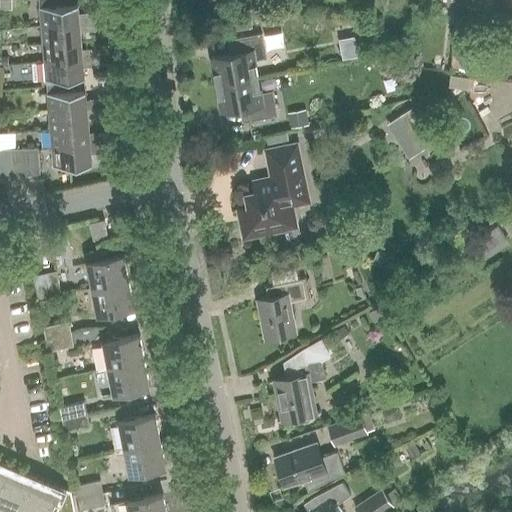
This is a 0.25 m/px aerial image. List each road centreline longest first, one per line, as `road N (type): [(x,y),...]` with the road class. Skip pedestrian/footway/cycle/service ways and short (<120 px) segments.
road 1 (unclassified): [(235,511),(171,185)]
road 2 (unclassified): [(171,185),(153,0)]
road 3 (residential): [(0,223),(171,185)]
